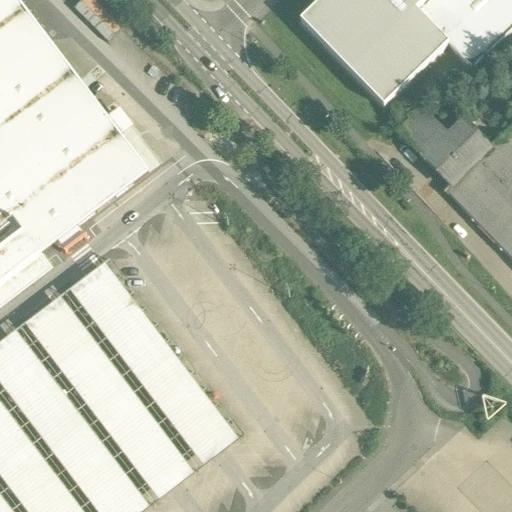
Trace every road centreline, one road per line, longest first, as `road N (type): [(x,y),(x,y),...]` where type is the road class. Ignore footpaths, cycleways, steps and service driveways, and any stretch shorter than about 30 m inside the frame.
road 1 (primary): [(511,365),(203,42)]
road 2 (residential): [(339,511),(398,454),(409,419),(404,390),(343,294)]
